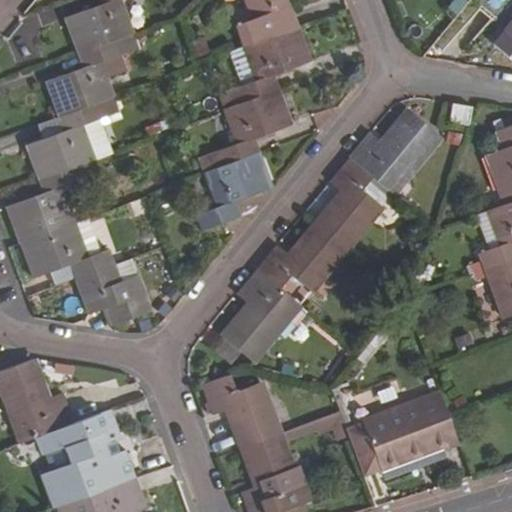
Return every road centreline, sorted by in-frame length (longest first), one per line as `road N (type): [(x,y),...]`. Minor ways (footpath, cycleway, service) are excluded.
road 1 (residential): [(387,79),(155,356)]
road 2 (residential): [(155,356),(213,511)]
road 3 (residential): [(0,328),(155,356)]
road 4 (residential): [(511,93),(387,79)]
